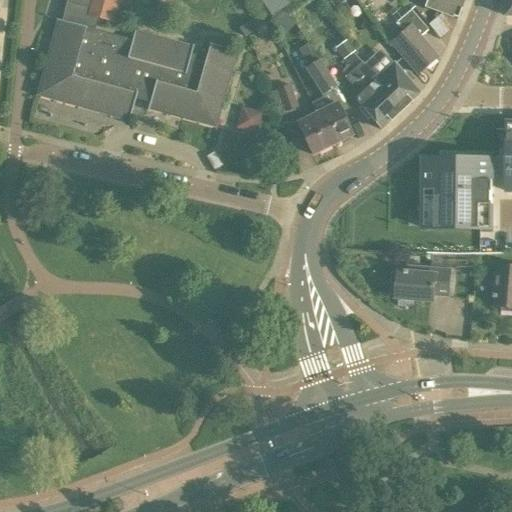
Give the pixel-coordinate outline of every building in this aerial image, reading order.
[(191,55),(193,48),(134,32),(131,45),(117,41),(118,37),(94,30),(97,17),(112,21),(117,0),(70,0),(69,2),(67,2),(62,22),(58,21),(37,96),(129,121),(136,96),(150,100),(148,109),(215,128),(236,52),(209,45),(205,59),(191,55)] [(271,17),(284,8),(283,8),(277,0),(263,0),(261,1),(261,2),(271,17)] [(328,0),(334,8),(345,0),(328,0)] [(462,0),(427,0),(425,8),(456,20),(461,9),(460,8),(462,0)] [(428,30),(411,10),(398,22),(405,31),(391,43),(417,74),(437,58),(419,37),(428,30)] [(239,29),(244,37),(262,26),(257,18),(239,29)] [(338,46),(345,57),(358,50),(351,39),(338,46)] [(317,91),(307,96),(332,145),(352,135),(339,109),(346,105),(307,44),(298,50),(306,62),(302,65),(304,68),(303,69),(317,91)] [(378,73),(394,58),(384,47),(368,62),(378,73)] [(361,63),(353,70),(369,87),(372,84),(397,114),(420,93),(393,64),(376,79),(361,63)] [(369,87),(353,70),(348,65),(341,72),(345,77),(343,78),(353,89),(348,93),(381,129),(397,114),(372,84),(369,87)] [(276,96),(271,98),(277,115),(282,113),(294,109),(298,107),(290,85),(274,90),(276,96)] [(332,145),(307,96),(306,96),(315,114),(295,124),(311,155),(332,145)] [(238,127),(258,134),(265,112),(245,106),(238,127)] [(424,197),(423,229),(492,229),(493,161),(493,160),(436,160),(436,191),(436,197),(424,197)] [(493,288),(497,288),(496,307),(511,308),(511,267),(495,266),(493,288)] [(398,299),(435,303),(436,295),(449,297),(452,272),(411,268),(411,273),(407,273),(407,275),(400,274),(400,276),(394,276),(392,296),(398,296),(398,299)]
